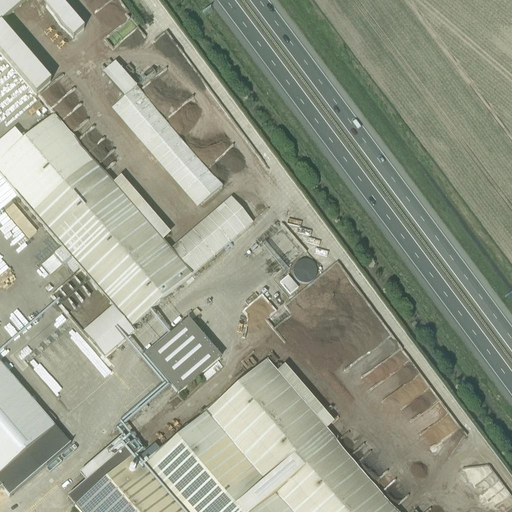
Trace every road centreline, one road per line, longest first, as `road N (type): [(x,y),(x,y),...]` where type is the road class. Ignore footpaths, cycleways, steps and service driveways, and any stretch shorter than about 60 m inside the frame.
road 1 (motorway): [(224,0),(511,385)]
road 2 (motorway): [(511,339),(256,0)]
road 3 (unknown): [(236,511),(349,421),(366,423),(424,494)]
